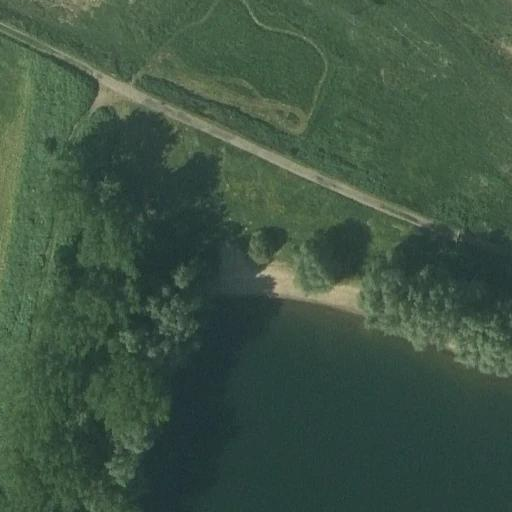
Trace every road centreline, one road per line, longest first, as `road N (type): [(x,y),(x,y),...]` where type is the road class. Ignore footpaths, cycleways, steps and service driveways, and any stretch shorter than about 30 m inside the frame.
road 1 (track): [(511,251),(344,189),(0,22)]
road 2 (track): [(92,66),(0,429)]
